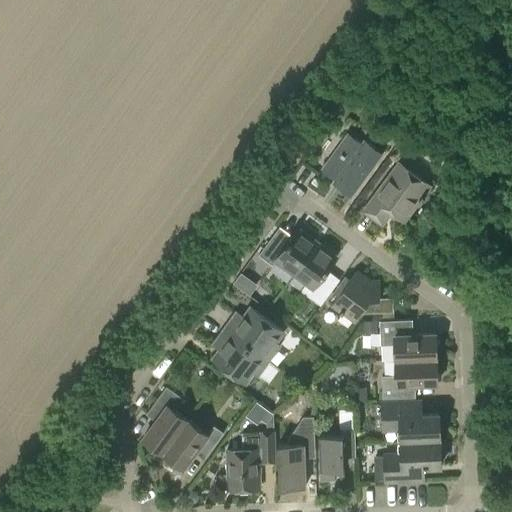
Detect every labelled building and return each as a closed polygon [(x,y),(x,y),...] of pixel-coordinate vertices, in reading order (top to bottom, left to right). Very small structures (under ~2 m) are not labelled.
[(365,146),(347,133),(321,169),(338,182),(336,186),(350,196),(382,153),(368,142),(365,146)] [(430,185),(398,162),(362,210),(375,220),(384,206),(404,221),(430,185)] [(293,275),(318,242),(298,228),(288,241),(275,232),(258,255),(272,265),(275,261),(293,275)] [(318,242),(293,275),(305,284),(300,291),(320,305),(335,284),(326,277),(328,274),(325,271),(337,256),(318,242)] [(370,281),(356,270),(348,281),(344,282),(343,281),(334,293),(337,296),(331,304),(354,321),(361,310),(365,313),(393,312),(393,297),(378,298),(378,280),(370,281)] [(233,315),(225,327),(268,360),(279,345),(275,342),(283,331),(250,307),(240,320),(233,315)] [(395,359),(436,358),(435,333),(407,334),(406,319),(379,320),(380,345),(394,344),(395,359)] [(257,375),(268,360),(225,327),(215,340),(222,345),(212,358),(245,383),(253,372),(257,375)] [(437,383),(436,358),(395,359),(396,375),(381,376),(382,398),(410,397),(409,384),(437,383)] [(143,437),(162,452),(187,419),(175,410),(183,399),(166,386),(149,409),(158,416),(143,437)] [(401,441),(439,439),(438,413),(411,414),(411,401),(382,402),(383,430),(400,429),(401,441)] [(266,422),(267,421),(267,431),(273,431),(273,413),(268,410),(262,419),(266,422)] [(314,445),(313,416),(302,416),(287,439),(287,444),(277,444),(279,487),(293,487),(294,490),(303,487),(305,486),(303,446),(314,445)] [(187,419),(162,452),(183,467),(199,446),(208,452),(223,432),(213,425),(207,434),(187,419)] [(355,455),(354,428),(341,429),(341,434),(318,435),(320,480),(334,479),(334,469),(343,469),(343,456),(355,455)] [(275,462),(273,431),(260,431),(260,432),(249,432),(249,449),(226,449),(227,470),(229,470),(229,489),(259,488),(259,462),(275,462)] [(439,439),(401,441),(401,453),(384,454),(385,481),(414,480),(413,466),(440,465),(439,439)] [(58,505),(53,495),(44,501),(49,510),(58,505)]
